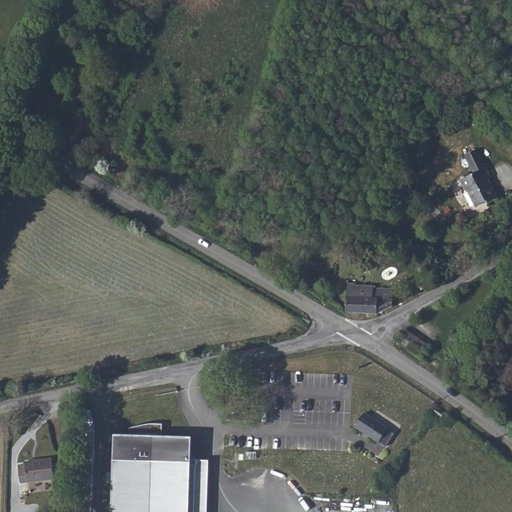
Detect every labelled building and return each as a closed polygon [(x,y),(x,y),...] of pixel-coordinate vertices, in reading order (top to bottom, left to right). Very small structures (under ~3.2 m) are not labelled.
[(476,149),(465,155),(474,173),(460,180),(465,189),(467,189),(476,207),(486,201),(487,202),(497,197),(491,185),(489,186),(486,179),(487,178),(490,177),(476,149)] [(423,272),(414,278),(421,290),(430,285),(423,272)] [(356,284),(347,284),(346,312),(377,314),(392,306),(394,290),(373,289),(373,286),(356,285),(356,284)] [(433,347),(406,330),(399,341),(425,358),(433,347)] [(432,415),(441,422),(444,417),(435,410),(432,415)] [(394,434),(364,413),(355,425),(385,446),(394,434)] [(130,440),(115,440),(112,511),(208,511),(210,464),(192,464),(193,441),(161,440),(161,430),(150,430),(150,428),(146,428),(141,429),(136,431),(131,433),(130,440)] [(27,472),(19,473),(22,490),(55,483),(51,464),(25,470),(27,472)] [(88,511),(89,464),(74,465),(72,511),(88,511)]
